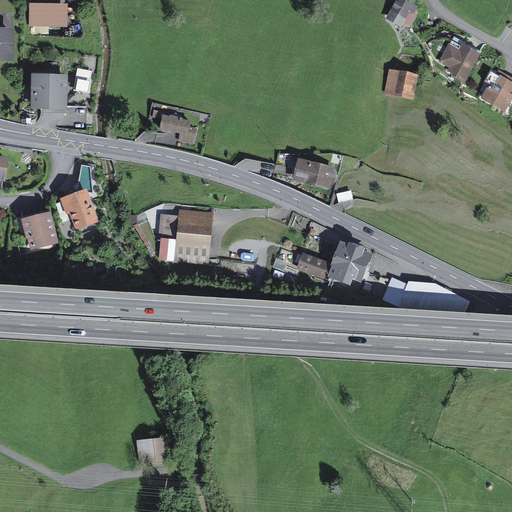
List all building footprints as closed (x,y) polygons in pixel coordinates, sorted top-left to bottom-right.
[(400,0),(398,0),(392,11),(405,19),(409,12),(412,14),(413,13),(415,9),(400,0)] [(66,6),(31,5),(31,26),(65,27),(66,6)] [(405,19),(392,11),(387,19),(400,27),(403,23),(405,19)] [(409,12),(405,19),(403,23),(408,26),(415,14),(413,13),(412,14),(409,12)] [(10,32),(0,31),(0,59),(10,60),(10,32)] [(477,56),(463,48),(460,53),(450,47),(441,61),(451,67),(449,71),(463,79),(477,56)] [(89,89),(94,67),(80,64),(75,86),(89,89)] [(414,78),(390,73),(387,93),(410,97),(414,78)] [(511,92),(511,83),(493,74),(481,97),(503,109),(511,92)] [(34,78),(34,107),(64,107),(64,78),(34,78)] [(164,117),(161,128),(182,133),(180,142),(192,145),(195,131),(188,129),(190,122),(164,117)] [(331,169),(300,162),(296,180),(327,187),(331,169)] [(87,195),(55,204),(64,237),(96,228),(87,195)] [(182,205),(179,242),(216,245),(219,208),(182,205)] [(44,219),(10,227),(17,260),(51,252),(44,219)] [(378,250),(345,236),(332,267),(365,280),(378,250)] [(314,258),(285,244),(280,255),(308,269),(314,258)] [(144,446),(109,446),(109,476),(143,476),(144,446)]
